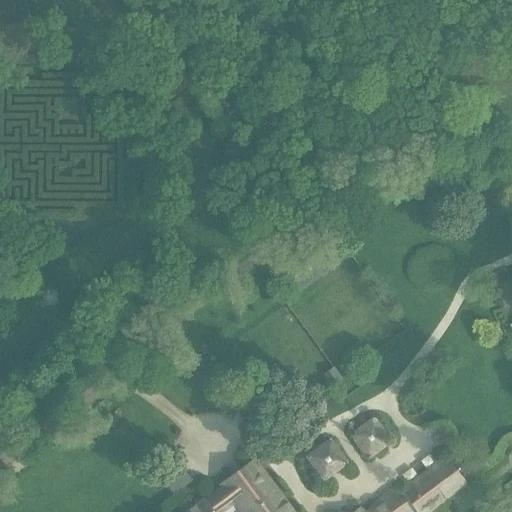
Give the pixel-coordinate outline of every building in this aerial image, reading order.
[(297,291),(349,255),(331,229),(279,266),(297,291)] [(332,387),(333,386),(342,380),(333,368),(324,375),(332,387)] [(373,417),(350,435),(369,459),(393,441),(373,417)] [(349,463),(330,438),(304,457),(323,484),(349,463)] [(414,511),(427,511),(466,484),(446,456),(369,511),(364,511),(362,509),(357,511),(413,511),(414,511)] [(230,497),(241,511),(292,511),(255,460),(220,485),(223,488),(205,501),(204,499),(186,511),(213,511),(212,510),(230,497)]
